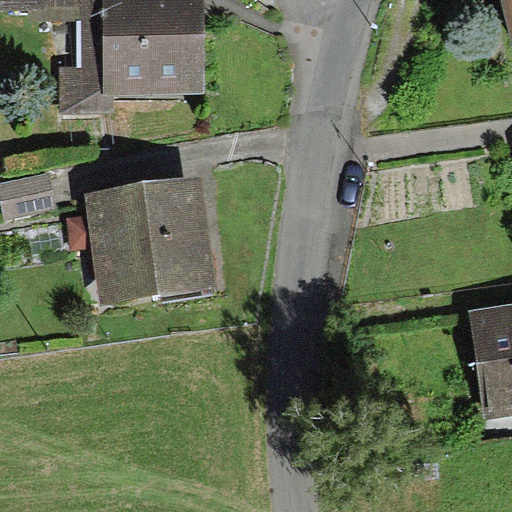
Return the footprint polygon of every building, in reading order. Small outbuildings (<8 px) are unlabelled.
[(0,0),(0,14),(47,14),(47,0),(0,0)] [(194,103),(195,0),(94,0),(93,64),(55,63),(54,100),(194,103)] [(511,0),(492,0),(504,54),(511,52),(511,0)] [(0,212),(47,210),(46,177),(0,179),(0,212)] [(202,292),(190,187),(85,200),(98,304),(202,292)] [(511,405),(511,314),(467,322),(480,410),(511,405)]
